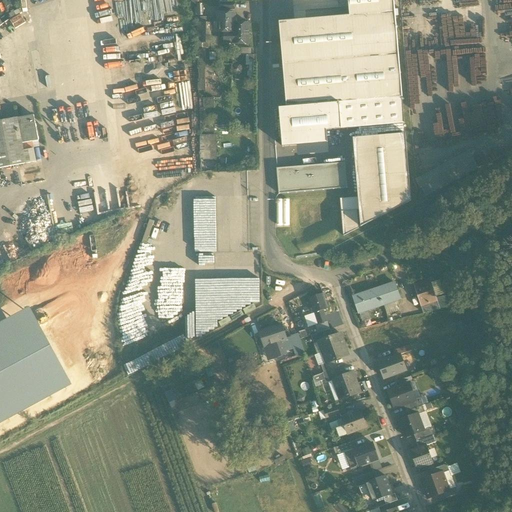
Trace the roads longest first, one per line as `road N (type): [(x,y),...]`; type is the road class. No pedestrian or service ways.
road 1 (track): [(0,453),(330,275)]
road 2 (residential): [(262,0),(270,266),(330,275)]
road 3 (residential): [(330,275),(422,511)]
